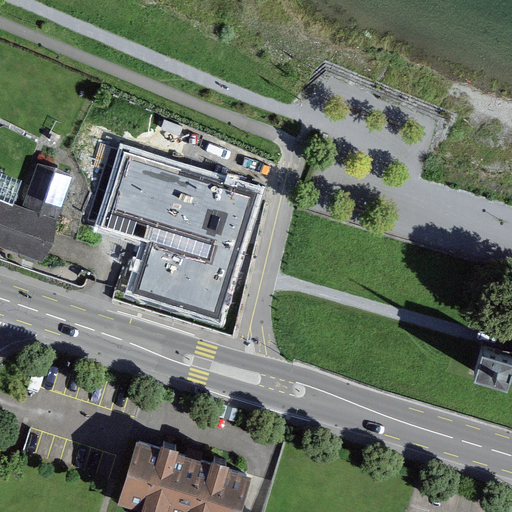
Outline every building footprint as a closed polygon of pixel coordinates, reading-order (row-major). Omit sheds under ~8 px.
[(153,163),(137,158),(123,167),(118,180),(126,196),(146,203),(156,195),(162,176),(153,163)] [(22,204),(0,196),(0,241),(42,256),(58,209),(70,174),(36,163),(22,204)] [(243,186),(184,168),(171,210),(230,228),(243,186)] [(209,259),(167,243),(151,285),(194,301),(209,259)] [(511,353),(482,345),(474,372),(507,382),(511,366),(511,353)] [(243,511),(257,467),(145,433),(125,498),(170,511),(243,511)]
